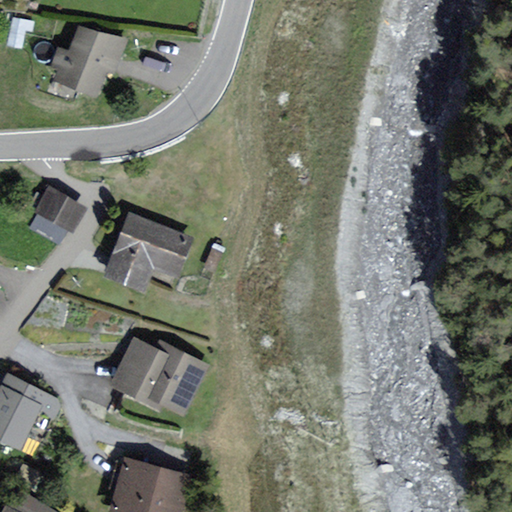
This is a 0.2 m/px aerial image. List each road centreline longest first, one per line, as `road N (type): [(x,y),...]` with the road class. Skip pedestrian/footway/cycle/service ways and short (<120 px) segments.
road 1 (unclassified): [(29,150),(111,145),(185,114),(212,74),(238,0)]
road 2 (residential): [(0,348),(92,207),(29,150)]
